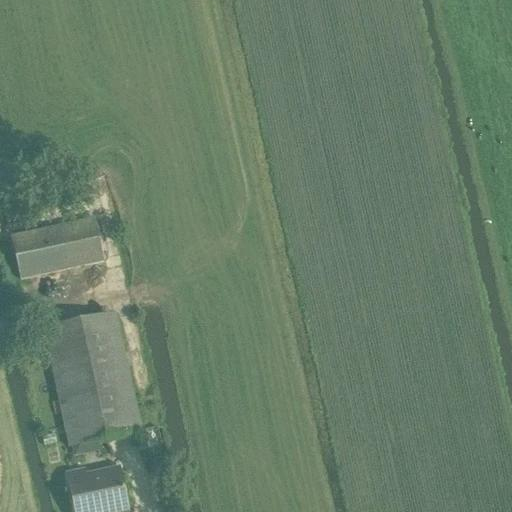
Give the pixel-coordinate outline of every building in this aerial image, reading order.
[(19,281),(103,264),(94,221),(10,238),(19,281)] [(60,411),(81,406),(111,399),(132,395),(115,316),(43,332),(60,411)] [(119,438),(141,433),(132,395),(111,399),(119,438)] [(89,444),(119,438),(111,399),(81,406),(89,444)] [(68,449),(89,444),(81,406),(60,411),(68,449)] [(127,511),(118,471),(93,476),(92,471),(67,477),(74,511),(127,511)]
